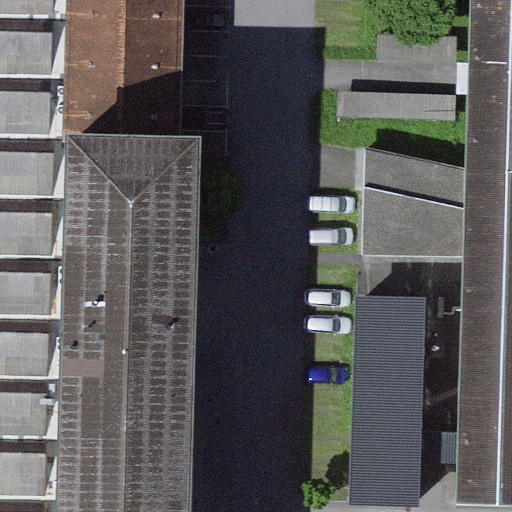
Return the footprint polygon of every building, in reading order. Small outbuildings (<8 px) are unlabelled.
[(0,0),(0,511),(62,511),(71,141),(75,0),(0,0)] [(201,0),(75,0),(71,141),(197,145),(201,0)] [(511,0),(475,0),(473,66),(470,174),(468,257),(461,508),(511,509),(511,0)] [(377,36),(376,63),(458,65),(459,39),(377,36)] [(457,96),(340,92),(339,121),(456,124),(457,96)] [(187,511),(197,145),(71,141),(62,511),(187,511)] [(470,174),(368,156),(366,264),(468,257),(470,174)]
